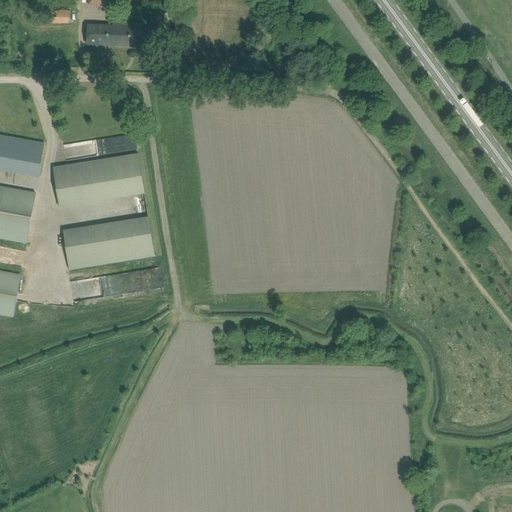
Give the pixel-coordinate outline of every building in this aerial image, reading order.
[(71,23),(71,9),(52,10),(52,24),(71,23)] [(89,26),(88,34),(88,44),(148,46),(149,24),(114,22),(114,27),(89,26)] [(0,134),(0,170),(41,177),(47,142),(0,134)] [(60,208),(145,194),(139,154),(53,168),(60,208)] [(0,185),(0,238),(27,243),(36,192),(0,185)] [(155,256),(148,216),(64,230),(70,270),(155,256)] [(0,312),(14,315),(17,302),(22,274),(0,270),(0,312)] [(125,276),(83,281),(85,298),(127,293),(125,276)]
